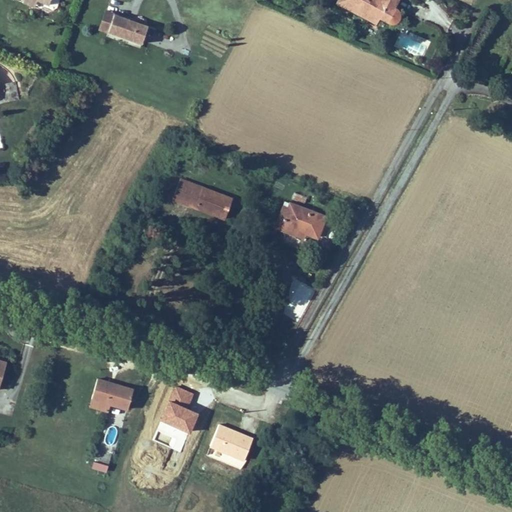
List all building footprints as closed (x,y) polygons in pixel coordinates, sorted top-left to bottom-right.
[(338,0),(336,5),(343,9),(345,5),(369,17),(371,14),(378,17),(380,18),(382,21),(386,23),(389,24),(392,23),(395,20),(396,17),(396,13),(394,11),(393,9),(397,0),(338,0)] [(345,5),(343,9),(374,25),(378,17),(371,14),(369,17),(345,5)] [(488,5),(474,28),(485,35),(499,11),(488,5)] [(142,48),(149,27),(105,12),(97,32),(142,48)] [(0,103),(18,99),(13,82),(0,85),(0,103)] [(189,147),(184,143),(177,156),(182,159),(189,147)] [(231,200),(180,181),(173,199),(225,218),(231,200)] [(292,205),(283,202),(266,254),(297,265),(299,258),(276,250),(292,205)] [(326,217),(292,205),(276,250),(299,258),(311,262),(326,217)] [(132,389),(96,379),(87,409),(107,415),(109,408),(126,413),(132,389)] [(106,471),(108,463),(93,459),(91,468),(106,471)]
